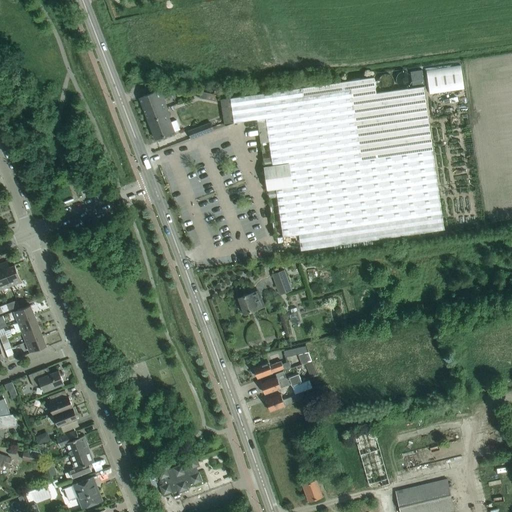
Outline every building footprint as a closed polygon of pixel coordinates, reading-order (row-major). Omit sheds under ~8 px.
[(426,69),(430,94),(465,89),(461,64),(426,69)] [(425,86),(376,93),(373,77),(230,98),(234,122),(265,117),(272,165),(264,166),(268,189),(276,188),(283,236),(300,234),(302,249),(446,227),(425,86)] [(170,115),(160,90),(140,97),(155,139),(180,129),(176,120),(169,122),(167,116),(170,115)] [(188,131),(191,138),(213,130),(210,122),(188,131)] [(7,261),(2,263),(11,285),(21,281),(15,265),(9,267),(7,261)] [(11,285),(2,263),(0,263),(0,286),(1,289),(11,285)] [(284,270),(271,275),(279,294),(291,290),(284,270)] [(244,313),(256,309),(256,308),(263,306),(257,291),(238,298),(239,299),(237,301),(239,305),(241,305),(244,313)] [(14,311),(18,321),(34,315),(30,305),(14,311)] [(296,322),(303,320),(300,310),(293,312),(296,322)] [(38,325),(34,315),(18,321),(22,332),(38,325)] [(42,335),(38,325),(22,332),(26,342),(42,335)] [(46,346),(42,335),(26,342),(30,352),(46,346)] [(307,352),(305,345),(284,350),(285,357),(307,352)] [(312,355),(305,357),(308,365),(314,364),(312,355)] [(403,372),(416,367),(413,359),(400,364),(403,372)] [(258,378),(282,369),(283,371),(286,369),(291,368),(289,361),(282,364),(281,361),(269,365),(268,362),(254,368),(258,378)] [(324,362),(318,364),(321,376),(328,374),(324,362)] [(28,374),(33,387),(41,384),(44,391),(63,383),(58,370),(45,375),(43,369),(28,374)] [(265,393),(292,384),(292,386),(302,382),(300,374),(279,381),(278,377),(261,383),(265,393)] [(321,385),(318,377),(302,382),(292,386),(295,394),(321,385)] [(48,403),(53,415),(73,407),(68,396),(67,396),(65,390),(49,396),(51,402),(48,403)] [(284,406),(297,401),(295,394),(283,398),(281,394),(266,399),(270,411),(279,407),(280,410),(285,408),(284,406)] [(0,415),(4,415),(5,415),(10,414),(4,398),(0,399),(0,415)] [(335,416),(346,412),(343,402),(331,406),(335,416)] [(327,404),(316,408),(319,415),(329,411),(327,404)] [(77,419),(73,407),(53,415),(58,427),(60,426),(63,432),(79,426),(76,419),(77,419)] [(66,444),(70,456),(87,449),(85,445),(87,444),(84,435),(79,437),(76,430),(56,437),(60,447),(66,444)] [(370,489),(389,483),(374,431),(355,437),(370,489)] [(89,453),(87,449),(70,456),(74,467),(68,469),(72,478),(92,471),(89,463),(94,461),(90,453),(89,453)] [(36,462),(38,454),(24,451),(22,459),(36,462)] [(0,475),(4,476),(11,458),(3,455),(2,457),(0,455),(0,475)] [(192,485),(202,481),(199,471),(195,473),(193,468),(200,465),(196,455),(186,459),(187,462),(182,464),(182,463),(172,467),(172,468),(167,469),(166,466),(156,470),(160,480),(162,484),(159,485),(163,496),(177,490),(178,492),(178,493),(189,489),(188,488),(187,486),(192,484),(192,485)] [(333,481),(344,478),(338,457),(327,460),(333,481)] [(309,500),(322,495),(318,483),(322,482),(318,468),(312,470),(314,474),(307,477),(309,482),(303,484),(309,500)] [(73,485),(64,488),(69,499),(78,496),(82,508),(101,501),(97,491),(95,491),(93,486),(96,485),(93,477),(73,484),(73,485)] [(395,491),(400,511),(444,511),(454,510),(447,479),(395,491)]
